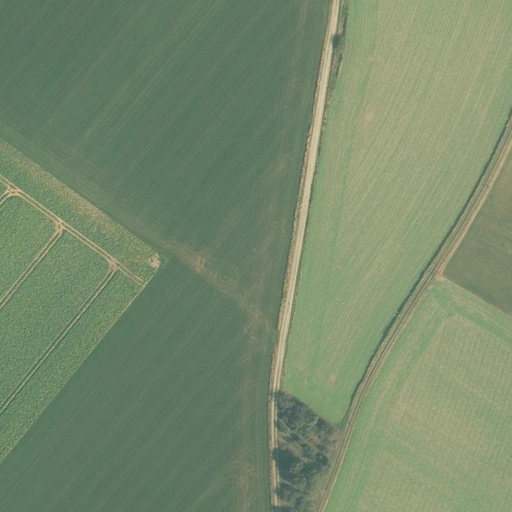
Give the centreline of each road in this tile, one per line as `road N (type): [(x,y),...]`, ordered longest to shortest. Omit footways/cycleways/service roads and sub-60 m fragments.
road 1 (track): [(334,0),(275,396),(277,511)]
road 2 (track): [(511,127),(401,318),(315,511)]
